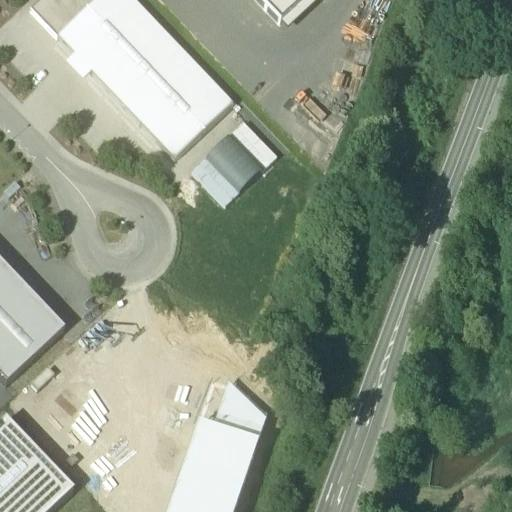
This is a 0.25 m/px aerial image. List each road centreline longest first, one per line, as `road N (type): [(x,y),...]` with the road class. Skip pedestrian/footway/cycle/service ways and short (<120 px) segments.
road 1 (secondary): [(511,17),(332,511)]
road 2 (unclassified): [(89,201),(144,220),(151,259),(146,272),(125,279),(110,278),(87,258),(79,202)]
